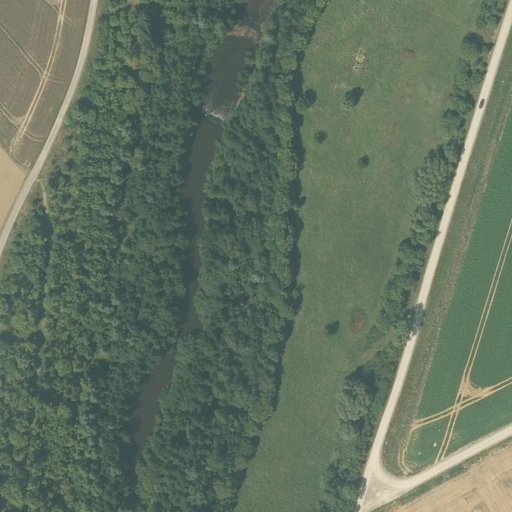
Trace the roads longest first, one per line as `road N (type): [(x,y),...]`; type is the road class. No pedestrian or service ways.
road 1 (track): [(511,4),(356,511)]
road 2 (track): [(93,0),(83,60),(39,163)]
road 3 (track): [(511,425),(359,503)]
